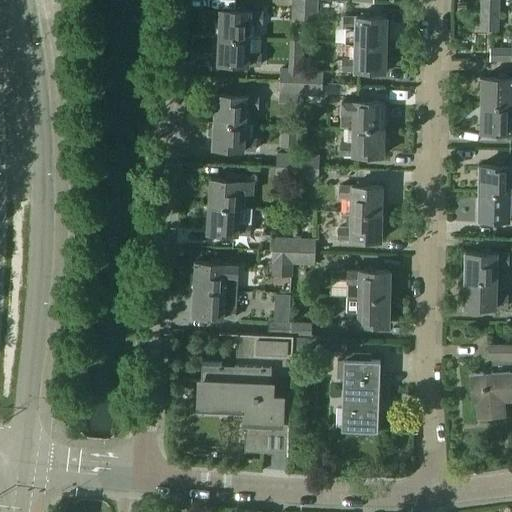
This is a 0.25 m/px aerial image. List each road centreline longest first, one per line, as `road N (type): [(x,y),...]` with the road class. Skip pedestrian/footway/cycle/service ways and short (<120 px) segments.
road 1 (residential): [(431,493),(436,0)]
road 2 (residential): [(146,477),(176,0)]
road 3 (secondary): [(20,457),(43,209),(24,0)]
road 4 (residential): [(146,477),(324,495),(431,493)]
